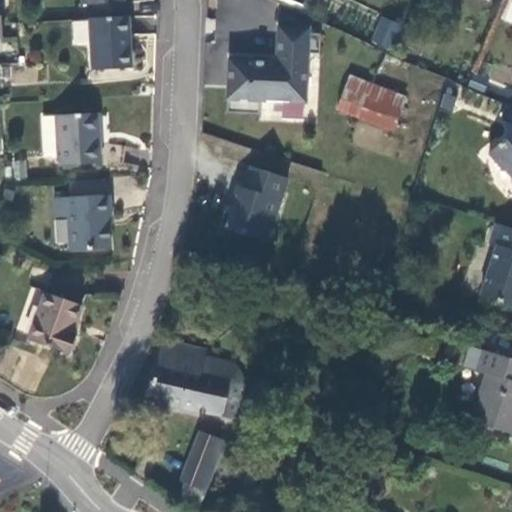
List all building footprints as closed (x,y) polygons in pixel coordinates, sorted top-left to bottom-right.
[(93,19),(127,17),(126,2),(123,2),(122,0),(81,0),(82,5),(92,5),(93,19)] [(128,37),(127,17),(93,19),(89,19),(92,71),(130,69),(129,51),(126,50),(125,36),(128,37)] [(372,42),(390,50),(400,27),(381,20),(372,42)] [(228,55),(225,113),(257,114),(258,101),(303,104),(306,55),(318,55),(319,35),(307,35),(307,30),(277,28),(275,63),(248,61),(248,56),(228,55)] [(392,131),(405,98),(350,77),(337,110),(392,131)] [(100,163),(97,114),(58,116),(59,154),(60,166),(100,163)] [(59,154),(58,116),(42,117),(44,155),(59,154)] [(511,124),(506,139),(488,154),(502,171),(504,169),(511,179),(511,124)] [(286,178),(249,167),(242,188),(236,186),(227,213),(222,211),(215,233),(236,240),(238,234),(260,240),(267,218),(272,219),(286,178)] [(70,198),(103,196),(103,181),(69,183),(70,198)] [(69,251),(109,249),(107,214),(109,214),(109,196),(103,196),(70,198),(53,199),(55,218),(67,217),(69,251)] [(511,229),(495,224),(488,245),(496,247),(480,296),(511,306),(511,229)] [(45,293),(28,340),(68,355),(75,337),(71,335),(82,307),(45,293)] [(436,342),(410,336),(407,351),(433,356),(436,342)] [(205,351),(163,340),(143,400),(181,408),(236,418),(243,384),(228,381),(232,363),(203,357),(205,351)] [(511,359),(468,347),(463,367),(485,374),(471,423),(511,434),(511,359)] [(199,432),(180,480),(185,482),(204,490),(223,441),(199,432)] [(204,490),(185,482),(180,496),(199,504),(204,490)] [(343,499),(365,507),(370,492),(349,484),(343,499)]
